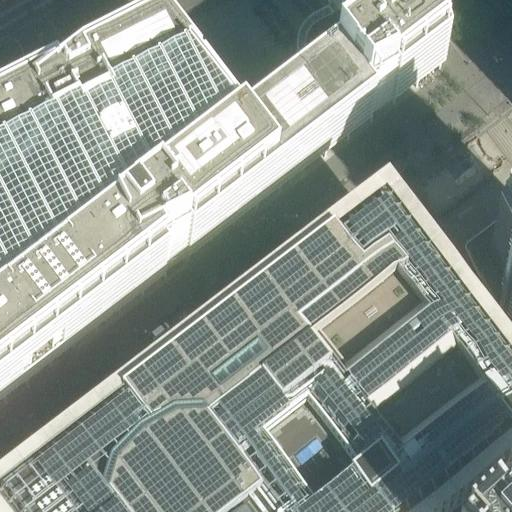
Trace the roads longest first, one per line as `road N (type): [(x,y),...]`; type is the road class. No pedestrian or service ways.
road 1 (unknown): [(233,283),(327,426),(304,466),(191,316)]
road 2 (residential): [(59,64),(187,0)]
